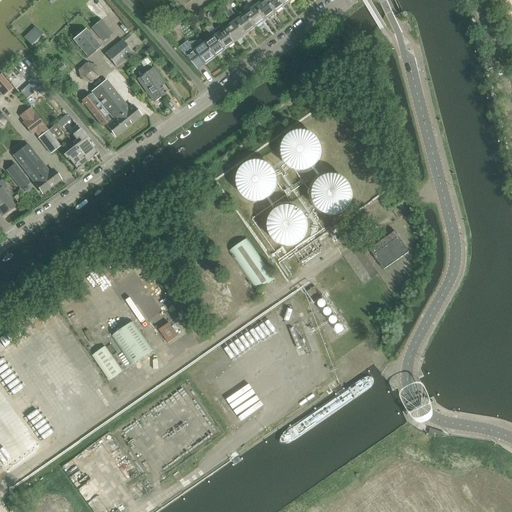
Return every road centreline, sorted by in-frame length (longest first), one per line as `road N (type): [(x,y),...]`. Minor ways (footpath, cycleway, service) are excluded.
road 1 (tertiary): [(511,439),(428,415),(409,379),(414,344),(455,270),(456,242),(409,66),(382,0)]
road 2 (residential): [(0,246),(343,0)]
